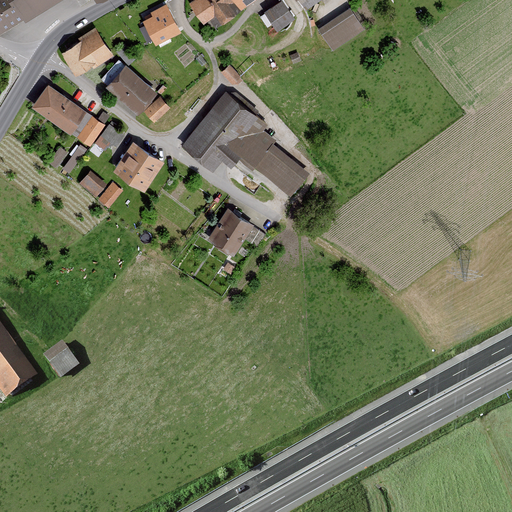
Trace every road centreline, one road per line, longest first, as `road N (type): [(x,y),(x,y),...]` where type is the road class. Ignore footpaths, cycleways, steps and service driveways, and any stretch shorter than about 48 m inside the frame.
road 1 (motorway): [(511,344),(208,511)]
road 2 (motorway): [(256,511),(511,370)]
road 3 (residential): [(279,218),(156,142),(43,53)]
road 4 (unknown): [(170,150),(225,89),(253,98),(278,122)]
